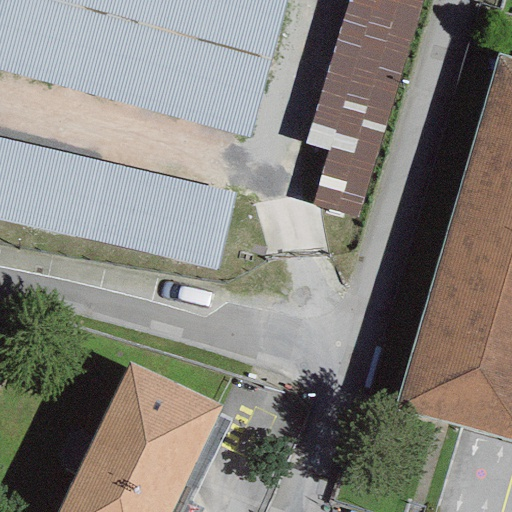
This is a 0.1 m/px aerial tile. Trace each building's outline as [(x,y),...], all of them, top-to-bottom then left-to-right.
[(285,0),(0,0),(0,72),(253,133),(285,0)] [(421,0),(347,0),(304,146),(327,153),(311,207),(356,220),(421,0)] [(511,61),(496,57),(394,407),(511,441),(511,61)] [(233,195),(0,141),(0,220),(215,269),(233,195)] [(169,511),(219,407),(131,367),(59,511),(169,511)]
